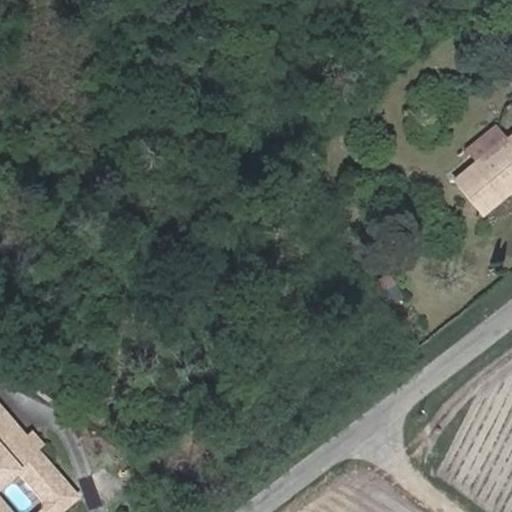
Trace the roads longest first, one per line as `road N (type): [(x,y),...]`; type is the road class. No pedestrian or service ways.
road 1 (unclassified): [(270,511),(511,316)]
road 2 (track): [(364,435),(463,511)]
